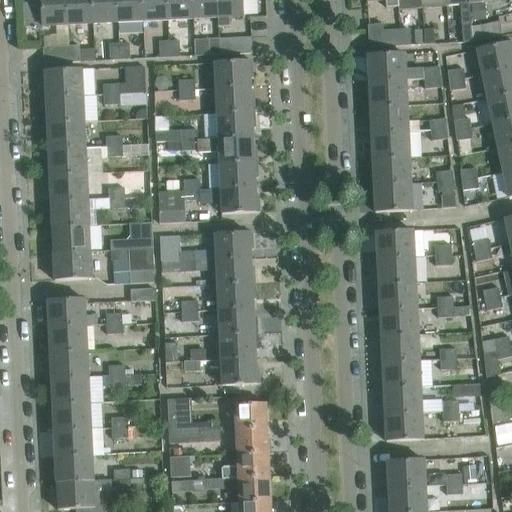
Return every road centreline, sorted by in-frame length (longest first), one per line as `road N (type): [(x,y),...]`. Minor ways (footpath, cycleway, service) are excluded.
road 1 (residential): [(292,0),(317,511)]
road 2 (residential): [(351,511),(326,0)]
road 3 (residential): [(0,48),(22,511)]
